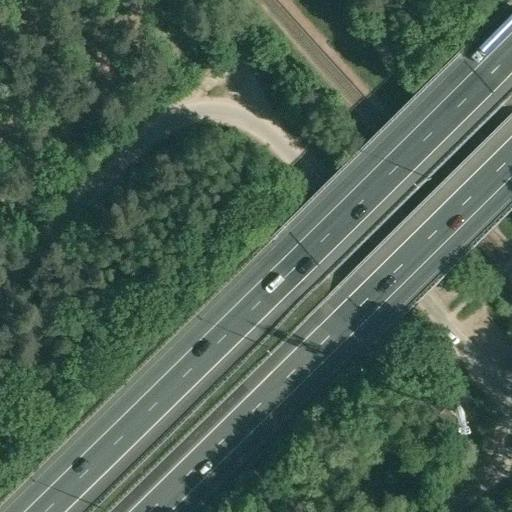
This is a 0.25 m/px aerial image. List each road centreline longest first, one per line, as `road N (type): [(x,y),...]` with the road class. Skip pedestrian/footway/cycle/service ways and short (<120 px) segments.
road 1 (unclassified): [(0,284),(153,130),(178,115),(226,112),(269,133),(322,185),(511,409)]
road 2 (motorway): [(511,41),(42,511)]
road 3 (motorway): [(151,511),(511,157)]
road 4 (unclassified): [(511,188),(379,40),(358,0)]
